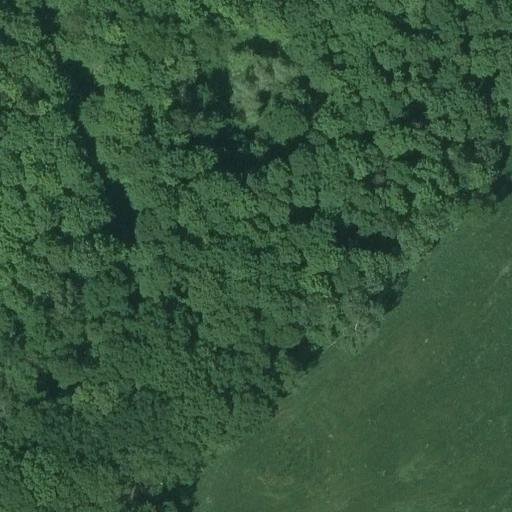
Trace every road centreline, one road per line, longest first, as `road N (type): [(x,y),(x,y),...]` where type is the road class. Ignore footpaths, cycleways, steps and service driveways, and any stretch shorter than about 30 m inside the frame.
road 1 (unknown): [(511,146),(410,291),(307,369),(249,383),(228,399),(152,511)]
road 2 (track): [(76,93),(129,245),(138,299),(118,511)]
road 3 (track): [(188,0),(76,93)]
